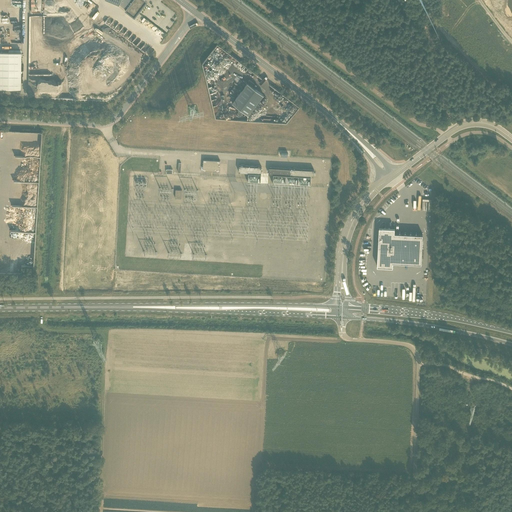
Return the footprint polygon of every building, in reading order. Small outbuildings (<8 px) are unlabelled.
[(107,0),(118,5),(119,4),(126,9),(125,11),(132,16),(135,16),(145,3),(144,3),(143,0),(107,0)] [(0,89),(20,89),(21,52),(0,52),(0,89)] [(248,83),(232,103),(248,115),(264,95),(248,83)] [(203,170),(219,171),(220,160),(203,159),(203,170)] [(262,174),(262,166),(239,164),(238,172),(262,174)] [(268,174),(273,174),(313,176),(314,170),(269,167),(268,174)] [(379,228),(377,266),(393,267),(393,262),(421,263),(423,235),(394,233),(395,228),(379,228)]
